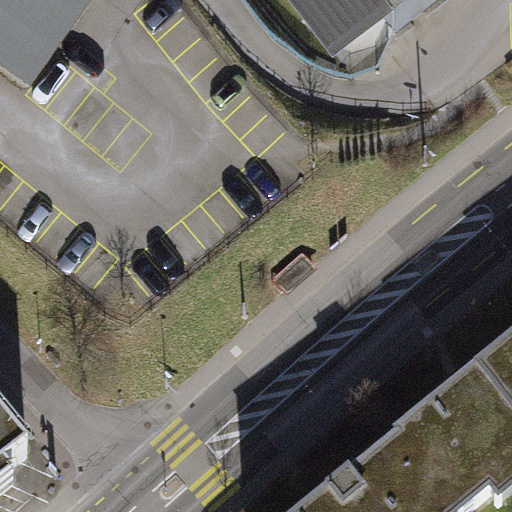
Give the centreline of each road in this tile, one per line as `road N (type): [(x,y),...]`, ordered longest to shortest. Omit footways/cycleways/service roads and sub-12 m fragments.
road 1 (tertiary): [(145,511),(511,196)]
road 2 (residential): [(131,511),(67,418),(0,343)]
